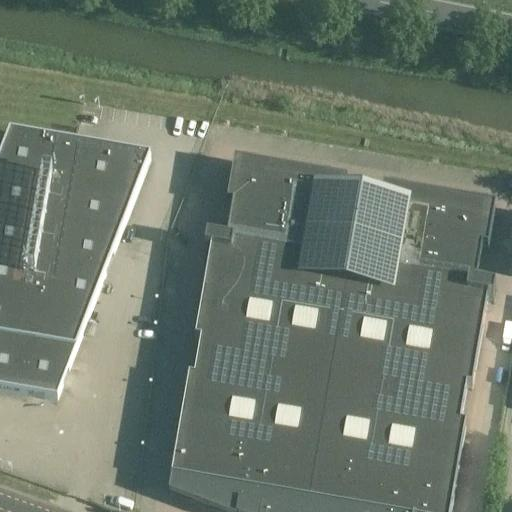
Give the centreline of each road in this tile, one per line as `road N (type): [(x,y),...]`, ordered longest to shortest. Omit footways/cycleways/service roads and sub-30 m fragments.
road 1 (unknown): [(479,511),(511,345)]
road 2 (trunk): [(369,0),(511,27)]
